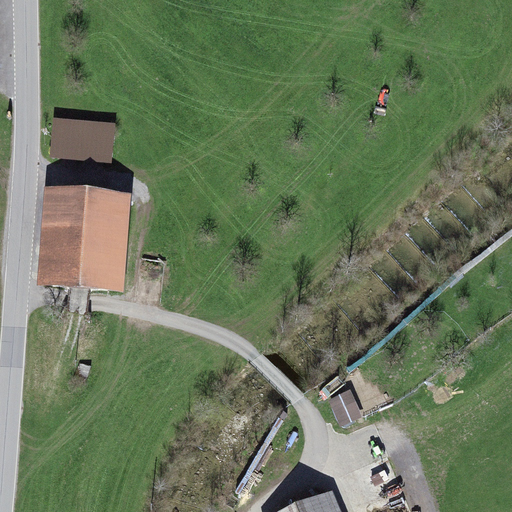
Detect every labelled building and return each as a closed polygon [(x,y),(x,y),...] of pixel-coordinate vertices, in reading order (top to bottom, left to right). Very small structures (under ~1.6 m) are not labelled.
[(115,134),(56,126),(51,166),(109,174),(115,134)] [(42,198),(34,288),(114,296),(122,205),(42,198)] [(73,380),(84,384),(91,368),(80,363),(73,380)] [(352,386),(330,396),(342,423),(364,413),(352,386)] [(338,511),(333,500),(306,511),(338,511)]
